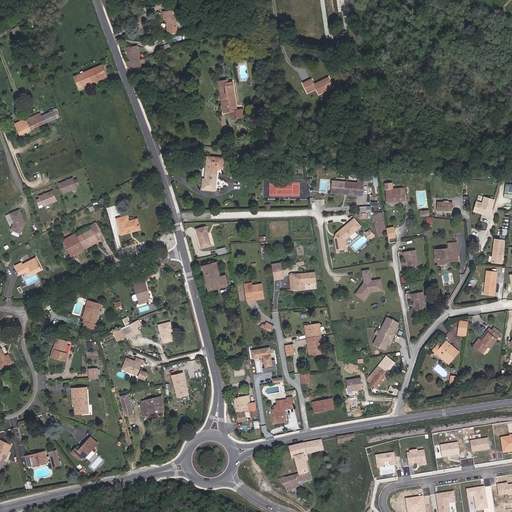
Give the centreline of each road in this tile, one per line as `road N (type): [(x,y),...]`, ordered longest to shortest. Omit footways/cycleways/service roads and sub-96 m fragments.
road 1 (tertiary): [(97,0),(186,251)]
road 2 (residential): [(186,251),(21,307)]
road 3 (secondary): [(156,472),(0,510)]
road 4 (tertiary): [(186,251),(218,405)]
road 5 (unknown): [(308,435),(303,402),(285,374),(276,288)]
road 6 (residential): [(415,351),(394,251),(409,205)]
road 7 (residential): [(511,467),(396,486),(386,494),(388,511)]
road 8 (secondary): [(399,419),(257,447)]
